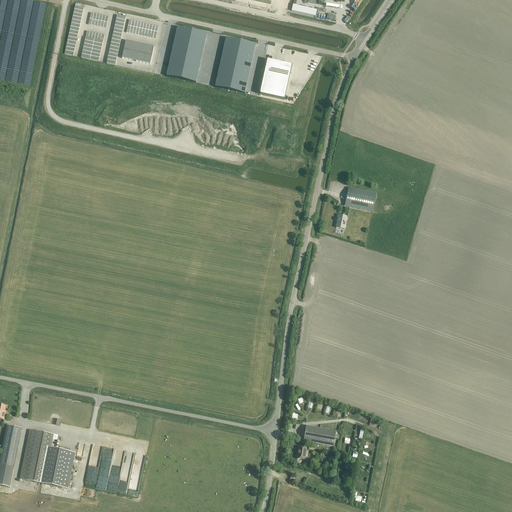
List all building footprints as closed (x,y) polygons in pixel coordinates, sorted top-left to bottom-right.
[(167,72),(166,77),(196,83),(207,34),(177,27),(176,33),(175,37),(167,72)] [(226,38),(215,88),(244,94),(255,45),(226,38)] [(267,60),(259,95),(284,100),(292,66),(267,60)] [(344,206),(372,212),(376,194),(348,188),(344,206)] [(336,228),(344,230),(347,217),(337,216),(337,219),(336,228)] [(0,459),(0,486),(10,488),(21,429),(7,426),(0,459)] [(335,439),(338,440),(339,436),(338,436),(336,435),(336,433),(309,428),(306,427),(304,439),(303,442),(333,447),(335,439)] [(19,480),(67,489),(74,454),(55,450),(58,436),(29,431),(19,480)] [(296,459),(304,461),(306,449),(301,448),(301,449),(298,449),(296,459)] [(98,482),(98,474),(88,473),(87,481),(98,482)]
